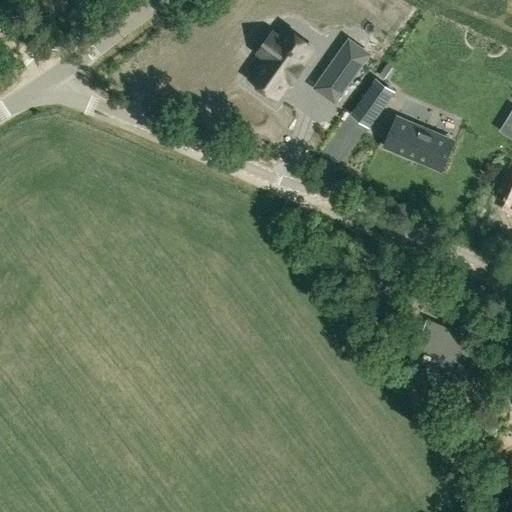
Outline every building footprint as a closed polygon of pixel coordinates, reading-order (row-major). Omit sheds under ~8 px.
[(266,57),(252,78),(277,96),(290,78),(292,80),(302,67),(299,65),(312,47),(300,38),(287,29),(280,38),(272,32),(259,51),(266,57)] [(340,52),(329,68),(349,82),(360,66),(340,52)] [(376,79),(352,113),(369,125),(394,91),(376,79)] [(397,117),(385,145),(441,169),(450,145),(435,139),(437,134),(397,117)] [(442,367),(460,374),(471,350),(455,343),(459,333),(429,319),(415,350),(422,353),(421,355),(430,358),(431,357),(444,363),(442,367)] [(463,405),(470,410),(478,398),(471,393),(463,405)]
